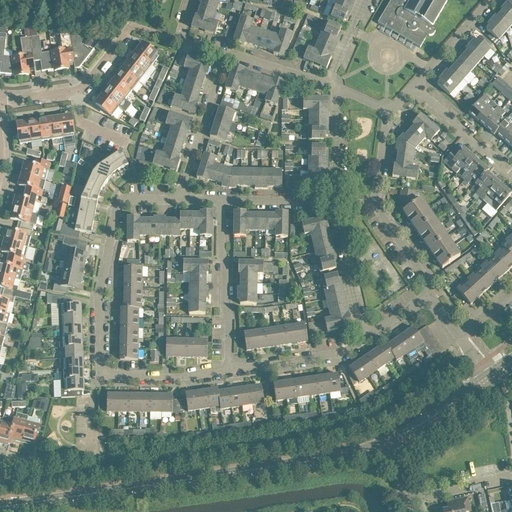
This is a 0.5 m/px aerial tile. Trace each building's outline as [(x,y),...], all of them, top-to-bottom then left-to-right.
[(216,12),(219,2),(209,0),(199,0),(199,3),(201,4),(200,7),(216,12)] [(311,6),(310,10),(317,13),(319,9),(314,7),(316,1),(314,0),(311,0),(309,5),(311,6)] [(351,5),(340,0),(335,0),(332,8),(350,15),(347,14),(351,5)] [(391,0),(377,24),(420,48),(427,36),(428,36),(429,36),(430,36),(431,36),(432,36),(433,36),(433,35),(434,34),(435,33),(435,32),(435,31),(435,30),(434,29),(434,28),(433,27),(432,27),(447,2),(443,0),(391,0)] [(511,25),(511,11),(507,3),(501,10),(503,12),(500,15),(511,25)] [(212,22),(216,12),(200,7),(197,17),(207,20),(212,22)] [(332,8),(328,17),(328,18),(343,24),(345,20),(347,21),(350,15),(332,8)] [(511,25),(500,15),(497,18),(495,16),(491,21),(505,33),(511,25)] [(198,28),(204,30),(205,30),(205,32),(215,35),(219,24),(212,22),(207,20),(197,17),(195,16),(191,28),(198,30),(198,28)] [(295,25),(297,21),(284,17),(283,21),(295,25)] [(245,43),(248,35),(250,28),(252,22),(241,18),(238,28),(240,29),(238,32),(237,36),(235,35),(233,42),(244,46),(245,43)] [(498,41),(505,33),(491,21),(487,26),(489,27),(486,30),(498,41)] [(341,29),(332,25),(326,23),(322,33),(339,40),(341,34),(339,33),(341,29)] [(260,31),(250,28),(248,35),(245,43),(255,46),(260,31)] [(29,30),(27,29),(24,29),(25,38),(20,39),(23,57),(13,58),(15,76),(15,75),(15,77),(29,75),(28,69),(34,68),(35,77),(36,77),(29,30)] [(36,30),(29,30),(36,77),(34,62),(40,61),(42,72),(54,70),(55,70),(52,52),(41,54),(39,36),(37,37),(36,30)] [(269,34),(260,31),(255,46),(264,49),(269,34)] [(279,37),(276,45),(274,53),(273,55),(284,58),(286,52),(285,51),(286,48),(287,44),(289,45),(292,34),(281,31),(279,37)] [(67,63),(73,62),(74,62),(70,34),(60,33),(62,51),(52,52),(55,70),(54,70),(55,71),(68,69),(67,63)] [(322,33),(318,42),(333,49),(337,39),(339,40),(322,33)] [(0,34),(0,63),(1,63),(0,70),(0,73),(15,75),(15,76),(13,58),(4,57),(6,35),(0,34)] [(81,45),(80,35),(70,34),(74,62),(73,62),(74,69),(79,69),(94,50),(93,49),(91,52),(83,46),(81,45)] [(209,34),(207,43),(219,46),(221,37),(209,34)] [(274,53),(276,45),(279,37),(269,34),(264,49),(274,53)] [(109,38),(94,37),(104,45),(109,38)] [(490,49),(486,46),(478,39),(476,42),(474,40),(470,45),(483,57),(490,49)] [(333,49),(318,42),(314,51),(320,54),(329,58),(333,49)] [(142,44),(139,49),(138,48),(135,51),(136,52),(136,53),(152,66),(159,57),(142,44)] [(467,51),(465,54),(477,65),(483,57),(470,45),(465,50),(467,51)] [(316,63),(321,65),(320,67),(326,69),(331,59),(329,58),(320,54),(314,51),(308,49),(303,60),(313,64),(314,62),(316,63)] [(131,56),(129,60),(130,61),(129,62),(145,74),(150,78),(157,70),(152,66),(136,53),(132,57),(131,56)] [(465,54),(458,62),(470,73),(477,65),(465,54)] [(201,63),(199,63),(197,62),(198,60),(187,57),(184,68),(190,70),(198,72),(205,75),(208,76),(211,65),(205,62),(204,64),(201,63)] [(129,62),(126,66),(125,65),(122,68),(123,69),(122,70),(139,83),(145,74),(129,62)] [(458,62),(451,70),(463,80),(470,73),(458,62)] [(496,63),(494,66),(503,74),(504,72),(505,71),(502,69),(496,63)] [(238,87),(240,82),(243,72),(244,70),(233,66),(231,73),(233,73),(231,79),(230,80),(229,79),(225,90),(236,94),(238,87)] [(501,76),(503,74),(494,66),(491,69),(497,74),(498,73),(501,76)] [(163,67),(161,73),(160,74),(166,76),(168,70),(163,67)] [(118,73),(115,77),(116,77),(115,79),(132,91),(136,95),(143,86),(139,83),(122,70),(119,74),(118,73)] [(202,85),(203,83),(205,75),(198,72),(190,70),(187,80),(202,85)] [(456,88),(463,80),(451,70),(449,73),(447,71),(442,76),(456,88)] [(253,75),(251,74),(243,72),(240,82),(238,87),(248,90),(253,75)] [(163,82),(166,76),(160,74),(157,80),(163,82)] [(262,78),(259,77),(253,75),(248,90),(258,93),(262,78)] [(449,96),(456,88),(442,76),(438,80),(440,82),(437,85),(449,96)] [(258,93),(262,95),(267,97),(270,89),(272,81),(262,78),(258,93)] [(480,81),(486,87),(489,83),(483,78),(480,81)] [(491,85),(501,94),(508,86),(498,78),(491,85)] [(110,86),(109,87),(125,100),(132,91),(115,79),(112,83),(111,82),(109,85),(110,86)] [(278,95),(279,92),(280,88),(282,89),(284,82),(273,79),(272,81),(270,89),(267,97),(265,103),(276,106),(279,98),(280,96),(278,95)] [(187,80),(185,86),(184,89),(199,94),(202,85),(187,80)] [(483,90),(486,87),(480,81),(477,84),(483,90)] [(501,94),(509,101),(511,103),(511,102),(511,96),(511,95),(511,93),(511,89),(508,86),(501,94)] [(105,90),(102,94),(103,94),(102,96),(118,108),(125,114),(132,105),(125,100),(109,87),(106,91),(105,90)] [(184,89),(182,94),(181,99),(188,101),(196,104),(199,94),(184,89)] [(466,96),(472,102),(475,99),(469,93),(466,96)] [(493,103),(489,99),(485,95),(469,113),(477,121),(493,103)] [(102,96),(99,100),(98,99),(95,102),(96,103),(95,104),(112,117),(118,108),(102,96)] [(472,102),(466,96),(463,99),(470,105),(472,102)] [(171,108),(172,108),(181,111),(182,109),(185,110),(189,111),(188,113),(195,116),(198,104),(196,104),(188,101),(181,99),(174,97),(171,108)] [(309,111),(315,111),(326,111),(328,111),(328,99),(321,99),(321,101),(315,101),(314,101),(314,99),(303,99),(303,111),(309,111)] [(221,101),(220,105),(232,109),(234,104),(222,100),(221,101)] [(243,104),(239,103),(234,101),(234,104),(232,109),(237,110),(241,112),(243,104)] [(485,128),(501,110),(493,103),(477,121),(485,128)] [(235,113),(219,108),(216,118),(232,123),(235,113)] [(493,135),(507,120),(506,120),(504,122),(500,118),(505,113),(501,110),(485,128),(493,135)] [(315,111),(309,111),(309,121),(325,121),(326,111),(315,111)] [(169,113),(165,125),(189,132),(193,121),(186,119),(186,121),(179,119),(179,117),(170,114),(169,113)] [(61,118),(60,118),(63,139),(63,144),(64,147),(75,145),(74,137),(71,116),(65,117),(65,116),(61,117),(61,118)] [(439,132),(431,125),(430,127),(428,126),(424,122),(425,120),(420,116),(412,125),(414,126),(422,133),(426,137),(431,141),(439,132)] [(353,117),(353,126),(370,126),(370,118),(353,117)] [(63,139),(60,118),(55,119),(54,118),(50,118),(50,119),(49,120),(52,140),(63,139)] [(228,133),(232,123),(216,118),(213,128),(228,133)] [(52,140),(49,120),(44,120),(44,119),(39,120),(40,121),(38,121),(41,142),(52,140)] [(137,123),(132,119),(128,123),(134,128),(137,123)] [(507,120),(493,135),(494,135),(495,134),(503,140),(511,130),(511,123),(511,124),(507,120)] [(41,142),(38,121),(33,122),(33,121),(29,121),(29,123),(28,123),(31,143),(41,142)] [(325,121),(309,121),(309,131),(328,131),(325,131),(325,121)] [(31,143),(28,123),(23,123),(22,122),(18,123),(18,124),(17,124),(20,145),(31,143)] [(420,144),(426,137),(422,133),(414,126),(408,133),(420,144)] [(184,141),(186,136),(187,132),(179,129),(172,127),(169,136),(184,141)] [(210,138),(225,143),(228,133),(213,128),(210,138)] [(511,146),(511,130),(503,140),(511,148),(511,146)] [(328,131),(309,131),(309,141),(325,142),(325,137),(328,137),(328,131)] [(264,144),(267,135),(260,132),(256,142),(264,144)] [(408,133),(405,137),(403,135),(397,142),(413,150),(420,144),(408,133)] [(441,144),(440,144),(437,147),(444,152),(446,149),(450,145),(453,141),(443,133),(440,136),(445,140),(441,144)] [(169,136),(168,139),(166,146),(181,151),(184,141),(169,136)] [(264,144),(256,142),(252,140),(250,144),(263,148),(264,144)] [(412,159),(413,150),(397,142),(396,151),(398,152),(397,157),(412,159)] [(166,146),(165,147),(162,155),(168,157),(178,160),(181,151),(166,146)] [(325,148),(315,147),(309,147),(309,158),(327,158),(327,152),(325,152),(325,148)] [(442,158),(442,161),(444,162),(452,170),(456,174),(461,169),(472,156),(464,149),(458,155),(450,149),(443,156),(442,158)] [(81,202),(76,228),(75,231),(80,232),(91,234),(97,204),(97,202),(98,201),(98,199),(99,197),(99,196),(100,194),(101,192),(102,191),(103,189),(103,188),(104,186),(105,185),(107,183),(108,182),(109,181),(110,179),(111,178),(113,177),(114,176),(115,175),(117,174),(118,173),(120,172),(121,171),(123,170),(124,169),(126,168),(128,168),(122,152),(98,168),(93,175),(81,202)] [(178,160),(168,157),(162,155),(156,153),(153,164),(163,168),(164,166),(165,166),(170,168),(170,170),(177,172),(180,161),(178,160)] [(208,180),(212,170),(213,165),(215,158),(204,155),(201,165),(203,166),(202,167),(201,173),(199,172),(197,179),(208,182),(208,180)] [(472,156),(461,169),(465,173),(461,178),(464,181),(480,163),(472,156)] [(397,157),(396,166),(412,168),(412,159),(397,157)] [(309,158),(309,168),(325,168),(325,158),(327,158),(309,158)] [(22,167),(20,175),(45,181),(50,164),(37,161),(36,167),(24,164),(24,167),(22,167)] [(475,185),(477,183),(488,170),(480,163),(464,181),(468,184),(472,179),(476,183),(475,185)] [(219,183),(224,168),(213,165),(212,170),(208,180),(219,183)] [(412,168),(396,166),(394,166),(392,177),(399,178),(399,176),(406,177),(406,179),(417,181),(418,169),(412,168)] [(229,189),(232,170),(224,168),(219,183),(222,184),(221,187),(229,189)] [(309,168),(308,178),(315,178),(325,178),(325,168),(309,168)] [(239,187),(239,171),(232,170),(229,189),(236,189),(236,187),(239,187)] [(479,197),(495,179),(487,173),(489,171),(488,170),(477,183),(475,185),(480,189),(472,197),(476,201),(479,197)] [(239,171),(239,187),(250,187),(250,171),(239,171)] [(260,189),(261,171),(250,171),(250,187),(255,187),(255,189),(260,189)] [(271,187),(271,171),(261,171),(260,189),(267,190),(267,187),(271,187)] [(282,187),(282,177),(282,171),(271,171),(271,187),(282,187)] [(20,175),(18,183),(19,183),(19,186),(25,188),(30,189),(29,195),(47,200),(47,199),(41,198),(42,192),(45,181),(20,175)] [(313,188),(314,188),(320,188),(320,190),(327,190),(327,178),(325,178),(315,178),(308,178),(302,178),(302,189),(302,190),(313,190),(313,188)] [(503,187),(495,179),(479,197),(487,204),(491,199),(503,187)] [(491,199),(487,204),(491,208),(495,212),(496,211),(505,201),(511,194),(503,187),(491,199)] [(443,192),(448,198),(451,196),(447,189),(443,192)] [(401,191),(399,201),(405,210),(402,212),(407,219),(405,221),(409,226),(411,224),(420,238),(418,240),(422,244),(424,243),(433,257),(431,258),(434,263),(437,262),(442,269),(450,263),(460,257),(460,256),(455,249),(453,246),(420,200),(419,193),(415,193),(411,192),(401,191)] [(13,200),(11,208),(31,213),(34,203),(39,204),(40,204),(45,206),(47,200),(29,195),(27,201),(23,199),(16,198),(15,201),(13,200)] [(448,198),(454,208),(458,205),(451,196),(448,198)] [(466,212),(467,210),(464,207),(460,209),(458,205),(454,208),(460,217),(464,214),(466,212)] [(39,215),(31,213),(11,208),(9,216),(11,216),(10,219),(21,222),(20,228),(32,231),(34,225),(36,225),(39,215)] [(210,226),(210,225),(210,219),(212,219),(212,212),(200,212),(200,214),(200,225),(200,231),(200,237),(211,237),(212,226),(210,226)] [(236,219),(236,225),(236,226),(234,226),(234,237),(245,238),(245,231),(245,225),(246,215),(246,212),(234,212),(234,219),(236,219)] [(276,215),(276,225),(275,231),(275,238),(287,238),(287,227),(285,227),(285,225),(285,220),(287,220),(287,213),(276,213),(276,215)] [(180,214),(179,221),(179,237),(180,237),(180,230),(190,230),(190,214),(180,214)] [(200,214),(190,214),(190,230),(200,231),(200,225),(200,214)] [(460,217),(464,222),(466,225),(470,222),(464,214),(460,217)] [(255,231),(256,215),(246,215),(245,225),(245,231),(255,231)] [(256,215),(255,231),(265,231),(266,215),(256,215)] [(265,231),(275,231),(276,225),(276,215),(266,215),(265,231)] [(127,232),(127,243),(139,243),(139,236),(139,230),(139,220),(139,218),(127,218),(127,225),(129,225),(129,230),(129,232),(127,232)] [(159,218),(153,218),(153,220),(149,220),(149,237),(159,237),(159,218)] [(166,218),(159,218),(159,237),(169,237),(169,221),(166,220),(166,218)] [(319,222),(314,223),(312,223),(312,221),(301,224),(304,235),(316,232),(326,230),(329,229),(326,218),(319,220),(319,222)] [(139,230),(139,236),(149,237),(149,220),(139,220),(139,230)] [(179,221),(169,221),(169,237),(179,237),(179,221)] [(470,222),(466,225),(470,231),(474,229),(476,227),(472,221),(470,222)] [(492,230),(497,224),(493,221),(488,227),(492,230)] [(80,232),(75,231),(76,228),(62,225),(60,235),(79,239),(80,232)] [(458,230),(461,236),(462,236),(466,233),(463,227),(458,230)] [(30,238),(32,231),(20,228),(18,234),(7,231),(6,234),(5,233),(2,241),(23,247),(25,236),(30,238)] [(326,230),(316,232),(304,235),(310,234),(313,244),(329,240),(326,230)] [(488,234),(484,231),(480,236),(484,239),(488,234)] [(64,238),(62,244),(77,247),(78,241),(64,238)] [(511,243),(508,239),(501,245),(511,256),(511,243)] [(329,240),(313,244),(315,254),(331,250),(329,240)] [(1,253),(8,255),(7,260),(23,265),(25,258),(20,257),(23,247),(2,241),(0,249),(2,250),(1,253)] [(79,291),(87,255),(76,252),(77,247),(62,244),(60,254),(66,255),(63,270),(57,269),(53,292),(65,294),(66,289),(79,291)] [(511,256),(501,245),(503,248),(496,253),(511,269),(511,267),(511,256)] [(336,259),(335,259),(333,259),(331,250),(315,254),(318,264),(336,259)] [(504,275),(511,269),(496,253),(490,259),(504,275)] [(467,261),(464,257),(456,262),(459,266),(467,261)] [(52,260),(46,259),(43,271),(51,273),(52,266),(51,266),(52,260)] [(336,259),(318,264),(320,274),(336,270),(335,266),(337,265),(336,259)] [(497,281),(504,275),(490,259),(483,266),(497,281)] [(5,266),(0,264),(0,276),(20,282),(23,271),(28,273),(29,266),(23,265),(7,260),(5,266)] [(196,264),(194,264),(194,262),(184,262),(183,262),(183,274),(189,274),(196,274),(206,274),(208,274),(208,262),(201,262),(201,264),(196,264)] [(459,266),(456,262),(449,268),(452,272),(459,266)] [(252,265),(251,265),(245,265),(245,263),(238,263),(238,274),(240,274),(251,274),(257,275),(263,275),(263,263),(262,263),(252,263),(252,265)] [(490,287),(497,281),(483,266),(476,272),(490,287)] [(142,268),(134,268),(124,268),(124,278),(142,278),(142,268)] [(476,272),(470,278),(484,293),(490,287),(476,272)] [(205,284),(206,274),(196,274),(189,274),(189,284),(205,284)] [(240,285),(256,285),(257,275),(251,274),(240,274),(240,285)] [(175,279),(175,283),(181,283),(184,283),(184,279),(184,277),(184,275),(175,275),(175,279)] [(2,295),(15,298),(30,302),(32,295),(18,291),(20,282),(0,276),(0,287),(4,289),(2,295)] [(337,276),(327,278),(321,279),(324,289),(342,285),(340,279),(338,280),(337,276)] [(142,289),(142,278),(124,278),(124,288),(142,289)] [(477,299),(484,293),(470,278),(463,284),(477,299)] [(167,279),(167,287),(175,288),(175,283),(175,279),(167,279)] [(189,284),(189,294),(208,294),(208,288),(205,288),(205,284),(189,284)] [(470,305),(477,299),(463,284),(456,290),(470,305)] [(256,295),(256,288),(256,285),(240,285),(240,288),(238,288),(238,295),(256,295)] [(326,299),(342,296),(340,286),(342,286),(342,285),(324,289),(326,299)] [(142,289),(124,288),(124,299),(141,299),(142,289)] [(189,294),(189,304),(205,305),(205,300),(208,300),(208,297),(208,294),(189,294)] [(0,311),(5,313),(8,303),(13,304),(15,298),(2,295),(1,300),(0,300),(0,311)] [(47,297),(47,304),(57,305),(58,305),(58,316),(55,316),(55,317),(58,316),(81,316),(81,304),(71,305),(70,299),(47,295),(47,297)] [(240,305),(256,305),(256,295),(238,295),(238,301),(240,301),(240,305)] [(278,295),(278,303),(287,303),(287,295),(278,295)] [(326,299),(328,309),(344,305),(342,296),(326,299)] [(141,299),(124,299),(124,309),(121,308),(121,309),(141,309),(141,299)] [(189,314),(205,315),(205,305),(189,304),(189,314)] [(347,315),(344,305),(328,309),(331,319),(337,318),(347,315)] [(121,309),(121,319),(138,319),(138,309),(141,309),(121,309)] [(10,315),(5,313),(0,311),(0,329),(6,331),(10,315)] [(347,315),(337,318),(331,319),(324,321),(327,332),(338,330),(337,328),(339,327),(344,326),(345,328),(352,326),(349,315),(347,315)] [(81,326),(81,316),(58,316),(59,327),(81,326)] [(121,319),(120,329),(138,330),(138,319),(121,319)] [(164,320),(159,320),(158,325),(155,325),(155,329),(163,329),(163,326),(164,320)] [(297,344),(308,342),(305,324),(295,326),(297,344)] [(81,326),(59,327),(56,327),(56,331),(59,331),(59,338),(82,337),(81,326)] [(295,326),(284,328),(287,345),(297,344),(295,326)] [(430,332),(427,326),(417,333),(420,338),(430,332)] [(284,328),(274,329),(277,347),(287,345),(284,328)] [(413,328),(404,334),(418,353),(421,351),(418,347),(424,343),(420,338),(417,333),(413,328)] [(120,329),(120,340),(138,340),(143,340),(143,330),(138,330),(120,329)] [(274,329),(264,331),(267,348),(277,347),(274,329)] [(264,331),(254,332),(256,350),(267,348),(264,331)] [(254,332),(244,334),(246,351),(256,350),(254,332)] [(434,337),(430,332),(420,338),(424,343),(434,337)] [(402,336),(395,341),(406,355),(410,362),(419,355),(418,353),(404,334),(402,336)] [(82,348),(82,337),(59,338),(59,349),(65,349),(82,348)] [(424,343),(427,348),(437,342),(434,337),(424,343)] [(120,340),(120,350),(138,350),(138,340),(120,340)] [(166,340),(166,348),(166,358),(176,358),(176,340),(166,340)] [(176,358),(186,358),(187,341),(176,340),(176,358)] [(186,358),(197,358),(197,341),(187,341),(186,358)] [(207,341),(197,341),(197,358),(207,359),(207,341)] [(406,355),(395,341),(386,347),(395,359),(396,362),(406,355)] [(428,349),(431,353),(441,347),(437,342),(427,348),(428,349)] [(395,359),(386,347),(384,345),(375,351),(386,366),(395,359)] [(431,353),(434,358),(444,352),(441,347),(431,353)] [(83,359),(82,348),(65,349),(66,359),(60,359),(60,360),(83,359)] [(120,350),(120,360),(138,361),(138,350),(120,350)] [(151,350),(150,356),(152,356),(152,362),(158,362),(158,356),(163,356),(163,350),(158,350),(151,350)] [(375,351),(366,357),(376,372),(380,377),(389,371),(386,366),(375,351)] [(357,363),(368,378),(376,372),(366,357),(357,363)] [(83,370),(83,359),(60,360),(60,370),(57,370),(83,370)] [(359,384),(368,378),(357,363),(349,369),(349,370),(354,377),(358,383),(359,384)] [(60,381),(83,380),(83,370),(57,370),(57,373),(60,373),(60,381)] [(349,370),(346,372),(353,386),(358,383),(354,377),(349,370)] [(339,386),(338,377),(338,375),(327,376),(330,394),(340,392),(339,386)] [(316,378),(319,396),(330,394),(327,376),(316,378)] [(319,396),(316,378),(305,380),(308,397),(319,396)] [(84,392),(83,380),(60,381),(61,388),(61,398),(74,398),(74,392),(84,392)] [(308,397),(305,380),(295,381),(297,399),(308,397)] [(391,383),(386,386),(389,390),(393,387),(398,384),(396,380),(391,383)] [(286,401),(297,399),(295,381),(284,383),(286,401)] [(276,402),(286,401),(284,383),(273,384),(276,402)] [(9,385),(6,399),(13,399),(15,387),(9,385)] [(261,386),(250,388),(253,405),(264,404),(261,386)] [(383,389),(379,391),(382,395),(386,392),(389,390),(386,386),(383,389)] [(250,388),(240,389),(242,407),(253,405),(250,388)] [(240,389),(229,391),(232,409),(242,407),(240,389)] [(218,390),(207,391),(209,409),(220,407),(218,393),(218,390)] [(209,409),(207,391),(196,393),(199,411),(209,409)] [(229,391),(218,393),(220,407),(221,410),(232,409),(229,391)] [(382,395),(379,391),(373,395),(376,399),(382,395)] [(199,411),(196,393),(185,394),(188,412),(199,411)] [(117,413),(118,395),(107,395),(107,413),(117,413)] [(129,395),(118,395),(117,413),(128,413),(129,395)] [(140,395),(129,395),(128,413),(139,413),(140,395)] [(139,413),(150,413),(150,396),(140,395),(139,413)] [(150,413),(161,414),(161,396),(150,396),(150,413)] [(172,414),(172,406),(172,396),(161,396),(161,414),(172,414)] [(41,400),(39,410),(46,412),(49,400),(41,400)] [(349,412),(355,414),(358,408),(352,405),(349,412)] [(15,420),(3,417),(0,429),(0,443),(3,444),(3,443),(9,444),(15,421),(17,413),(16,413),(15,420)] [(17,413),(15,421),(9,444),(11,438),(16,439),(15,441),(21,443),(28,416),(17,413)] [(28,416),(21,443),(28,444),(28,443),(34,444),(40,420),(28,416)] [(488,510),(485,495),(478,496),(481,511),(488,510)] [(470,511),(467,498),(450,502),(449,503),(449,502),(449,503),(448,503),(449,509),(442,511),(470,511)]
